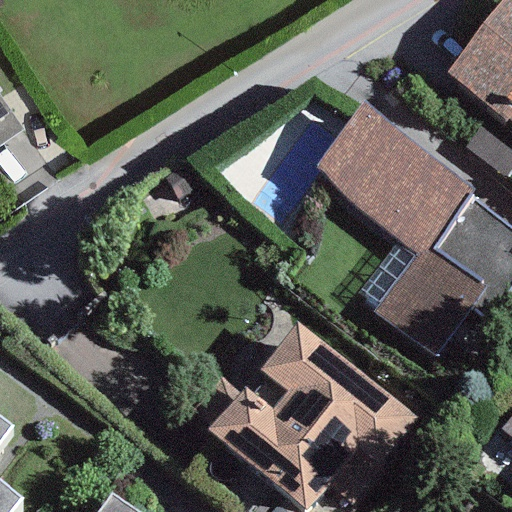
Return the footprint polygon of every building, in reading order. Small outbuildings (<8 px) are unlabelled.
[(511,22),(458,95),(511,134),(511,22)] [(0,154),(24,137),(0,101),(0,154)] [(414,264),(378,310),(442,359),(479,310),(493,320),(511,296),(511,232),(365,120),(314,187),(414,264)] [(384,511),(436,447),(316,353),(226,467),(282,511),(384,511)] [(0,511),(1,511),(0,511),(0,471),(11,457),(0,448),(0,511)]
